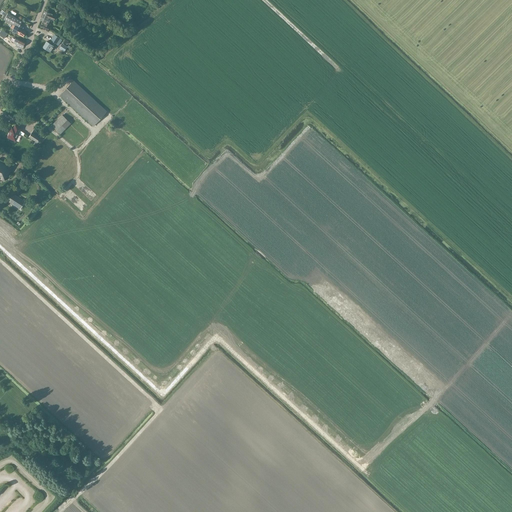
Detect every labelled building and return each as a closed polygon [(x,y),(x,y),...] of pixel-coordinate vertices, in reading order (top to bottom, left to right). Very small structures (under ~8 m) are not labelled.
[(48,23),(50,19),(54,20),(56,16),(52,14),(44,11),(40,20),(46,22),(45,24),(42,30),(47,32),(50,25),(47,25),(48,23)] [(22,37),(25,32),(18,27),(22,21),(7,13),(4,19),(15,25),(11,32),(14,34),(15,33),(22,37)] [(50,52),(50,51),(51,52),(52,51),(53,50),(53,48),(52,48),(56,43),(59,45),(62,40),(55,35),(49,43),(47,41),(43,47),(50,52)] [(22,47),(25,43),(18,40),(17,39),(17,41),(18,41),(15,47),(19,49),(21,46),(22,47)] [(59,48),(64,52),(67,47),(62,43),(59,48)] [(107,111),(73,81),(60,95),(93,126),(107,111)] [(71,123),(70,123),(74,119),(68,114),(67,115),(62,109),(49,123),(51,125),(60,134),(71,123)] [(11,128),(7,137),(15,141),(21,128),(15,125),(13,129),(11,128)] [(38,143),(43,136),(33,130),(28,137),(38,143)] [(7,177),(11,167),(0,162),(0,179),(4,181),(6,177),(7,177)] [(20,209),(24,202),(9,192),(4,199),(20,209)]
